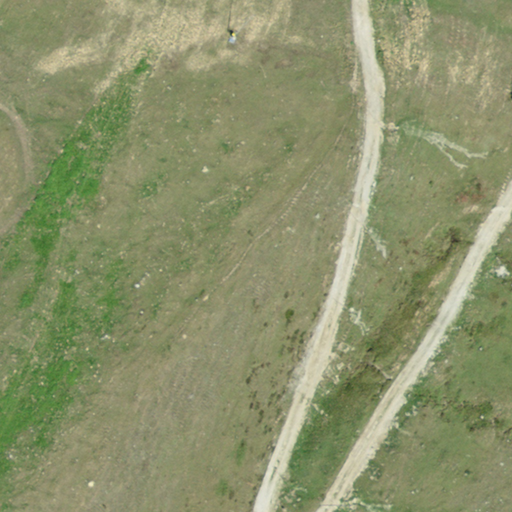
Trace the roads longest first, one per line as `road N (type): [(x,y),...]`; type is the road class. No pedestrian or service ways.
road 1 (track): [(266,511),(349,278),(369,195),(380,108),(367,0)]
road 2 (track): [(511,209),(324,511)]
